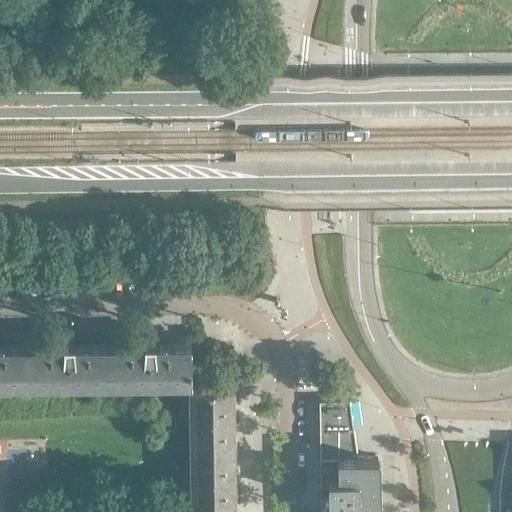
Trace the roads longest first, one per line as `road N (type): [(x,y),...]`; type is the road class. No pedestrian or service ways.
road 1 (secondary): [(511,94),(0,106)]
road 2 (secondary): [(0,182),(511,180)]
road 3 (unclassified): [(290,511),(291,375),(270,333),(230,298),(0,300)]
road 4 (secondary): [(363,0),(366,288),(380,342),(404,376)]
road 5 (secondary): [(404,376),(422,413),(446,511)]
